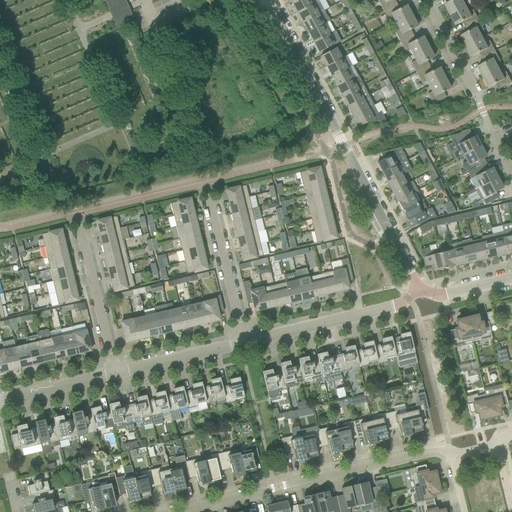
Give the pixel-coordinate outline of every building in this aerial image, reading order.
[(317,2),(316,0),(296,0),(291,3),(296,13),(297,13),(297,12),(318,1),(317,2)] [(351,10),(345,0),(344,0),(341,2),(346,12),(351,10)] [(379,0),(378,1),(383,11),(395,5),(392,0),(379,0)] [(450,15),(466,7),(463,1),(465,0),(451,0),(452,1),(445,5),(450,15)] [(324,11),(318,1),(297,12),(297,13),(302,23),(324,11)] [(397,10),(395,5),(383,11),(389,21),(393,19),(396,24),(412,16),(406,5),(397,10)] [(469,12),(466,7),(450,15),(456,26),(465,21),(467,26),(479,20),(473,10),(469,12)] [(351,10),(346,12),(344,14),(346,18),(349,17),(352,22),(356,20),(351,10)] [(302,23),(308,33),(323,25),(329,21),(328,20),(329,19),(327,17),(324,11),(302,23)] [(412,16),(396,24),(399,30),(394,32),(400,42),(411,36),(408,31),(417,26),(412,16)] [(361,31),(356,20),(352,22),(357,33),(361,31)] [(479,20),(467,26),(470,31),(461,36),(466,46),(483,38),(480,33),(484,30),(479,20)] [(308,33),(313,43),(328,35),(334,32),(329,21),(323,25),(308,33)] [(335,31),(328,35),(313,43),(318,53),(334,45),(340,42),(335,31)] [(414,41),(411,36),(400,42),(405,52),(409,50),(412,56),(428,47),(423,37),(414,41)] [(485,43),(483,38),(466,46),(472,57),(481,52),(484,57),(495,51),(490,41),(485,43)] [(369,44),(365,46),(370,56),(374,54),(369,44)] [(428,47),(412,56),(415,61),(411,63),(416,73),(427,67),(425,62),(434,58),(428,47)] [(326,67),(341,59),(336,48),(320,57),(326,67)] [(495,51),(484,57),(486,62),(477,67),(483,77),(499,69),(496,64),(500,61),(495,51)] [(379,65),(374,54),(370,56),(375,67),(379,65)] [(346,56),(341,59),(326,67),(331,77),(346,69),(351,66),(346,56)] [(427,67),(416,73),(421,83),(426,81),(429,87),(445,78),(439,68),(430,72),(427,67)] [(346,69),(331,77),(336,87),(352,79),(346,69)] [(502,74),(499,69),(483,77),(488,88),(496,84),(499,90),(511,83),(506,72),(502,74)] [(352,79),(336,87),(342,97),(363,86),(358,76),(352,79)] [(445,78),(429,87),(431,92),(427,94),(433,105),(446,98),(443,92),(450,89),(445,78)] [(395,95),(390,85),(386,87),(391,97),(395,95)] [(369,96),(363,86),(342,97),(347,107),(369,96)] [(395,95),(391,97),(388,99),(390,104),(394,102),(398,100),(395,95)] [(369,96),(347,107),(352,117),(374,106),(369,96)] [(377,113),(374,106),(352,117),(358,128),(373,120),(374,123),(385,121),(381,112),(377,113)] [(401,108),(397,110),(401,117),(405,115),(401,108)] [(461,133),(448,137),(456,151),(452,153),(456,160),(464,156),(463,155),(481,146),(477,140),(475,136),(465,141),(461,133)] [(464,156),(467,162),(462,164),(461,167),(463,171),(460,172),(462,177),(468,174),(479,168),(476,162),(486,157),(483,153),(484,153),(481,146),(463,155),(464,156)] [(396,166),(400,164),(396,157),(399,156),(396,149),(380,153),(383,160),(377,163),(382,173),(396,166)] [(383,176),(382,178),(385,178),(387,183),(401,175),(405,173),(400,164),(396,166),(382,173),(383,176)] [(302,185),(322,180),(319,168),(299,173),(302,185)] [(482,173),(479,168),(468,174),(471,179),(469,180),(475,190),(497,178),(494,172),(493,172),(491,168),(482,173)] [(401,175),(387,183),(389,187),(388,189),(391,190),(392,192),(406,185),(401,175)] [(501,185),(497,178),(475,190),(480,200),(481,199),(484,206),(496,200),(493,194),(502,189),(500,185),(501,185)] [(325,192),(322,180),(302,185),(305,196),(325,192)] [(433,183),(432,183),(437,193),(443,189),(440,184),(438,180),(433,183)] [(393,195),(392,197),(395,198),(397,202),(411,194),(406,185),(392,192),(393,195)] [(229,202),(249,198),(246,186),(226,190),(229,202)] [(411,194),(397,202),(398,203),(399,206),(399,208),(400,210),(402,211),(422,201),(417,191),(411,194)] [(325,192),(305,196),(308,208),(328,203),(325,192)] [(251,209),(249,198),(229,202),(232,214),(251,209)] [(173,216),(193,211),(190,199),(170,204),(173,216)] [(422,201),(402,211),(406,219),(407,221),(413,218),(417,225),(427,219),(424,212),(427,211),(422,201)] [(449,202),(443,206),(447,214),(454,212),(449,202)] [(330,215),(328,203),(308,208),(311,219),(330,215)] [(251,209),(232,214),(234,226),(254,221),(251,209)] [(193,211),(173,216),(176,227),(196,223),(193,211)] [(276,216),(278,221),(274,222),(275,228),(283,226),(281,220),(282,220),(281,214),(276,216)] [(465,214),(460,215),(454,216),(456,222),(466,220),(465,214)] [(333,226),(330,215),(311,219),(313,231),(333,226)] [(100,233),(119,229),(117,216),(97,221),(100,233)] [(454,216),(452,217),(444,219),(445,225),(456,222),(454,216)] [(257,232),(254,221),(234,226),(237,237),(257,232)] [(434,226),(433,221),(428,222),(418,228),(421,233),(434,226)] [(196,223),(176,227),(179,239),(199,234),(196,223)] [(333,226),(313,231),(316,243),(336,238),(333,226)] [(122,240),(119,229),(100,233),(102,245),(122,240)] [(511,229),(502,232),(508,254),(511,252),(511,229)] [(41,235),(42,239),(38,241),(40,248),(44,247),(64,242),(61,230),(41,235)] [(257,232),(237,237),(240,249),(260,244),(257,232)] [(502,232),(492,235),(497,256),(502,255),(504,256),(505,254),(508,254),(502,232)] [(201,246),(199,234),(179,239),(182,251),(201,246)] [(497,256),(492,235),(481,237),(487,259),(489,258),(491,259),(492,257),(497,256)] [(481,239),(471,242),(476,261),(481,260),(483,261),(484,259),(487,259),(481,237),(481,239)] [(125,252),(122,240),(102,245),(105,257),(125,252)] [(471,240),(460,242),(466,264),(468,263),(470,264),(471,262),(476,261),(471,242),(471,240)] [(67,254),(64,242),(44,247),(47,258),(67,254)] [(457,249),(451,251),(455,266),(460,265),(462,266),(463,264),(466,264),(460,242),(458,243),(456,246),(457,249)] [(263,256),(260,244),(240,249),(243,261),(263,256)] [(451,251),(450,245),(439,248),(440,249),(441,253),(444,269),(446,270),(449,270),(450,268),(455,266),(451,251)] [(204,257),(201,246),(182,251),(184,262),(204,257)] [(444,269),(441,253),(440,249),(429,252),(430,257),(429,259),(430,261),(431,263),(432,266),(431,268),(433,269),(434,271),(444,269)] [(125,252),(105,257),(108,268),(128,263),(125,252)] [(69,265),(67,254),(47,258),(50,270),(69,265)] [(159,268),(168,266),(165,255),(156,257),(159,268)] [(207,270),(204,257),(184,262),(187,274),(207,270)] [(343,269),(332,272),(337,292),(349,289),(347,282),(352,281),(347,259),(341,260),(341,261),(340,262),(341,266),(343,267),(343,269)] [(131,275),(128,263),(108,268),(111,280),(131,275)] [(69,265),(50,270),(52,282),(72,277),(69,265)] [(313,297),(308,277),(306,269),(295,271),(297,280),(302,300),(313,297)] [(332,272),(320,275),(325,294),(337,292),(332,272)] [(133,287),(131,275),(111,280),(114,292),(133,287)] [(325,294),(320,275),(308,277),(313,297),(325,294)] [(72,277),(52,282),(55,293),(75,288),(72,277)] [(302,300),(297,280),(285,283),(290,303),(302,300)] [(248,284),(247,282),(242,283),(247,305),(253,303),(255,311),(267,308),(262,289),(250,292),(249,290),(251,288),(250,284),(248,284)] [(290,303),(285,283),(273,286),(278,306),(290,303)] [(161,284),(149,287),(151,291),(151,294),(163,291),(161,284)] [(35,298),(33,292),(33,290),(40,289),(39,285),(27,288),(30,299),(35,298)] [(278,306),(273,286),(262,289),(267,308),(278,306)] [(75,288),(55,293),(58,305),(78,301),(75,288)] [(203,303),(207,323),(219,320),(218,313),(223,312),(220,296),(213,297),(214,300),(203,303)] [(35,298),(30,299),(31,305),(41,303),(39,297),(35,298)] [(203,303),(191,306),(196,326),(207,323),(203,303)] [(196,326),(191,306),(179,308),(184,328),(196,326)] [(179,308),(168,311),(172,331),(184,328),(179,308)] [(168,311),(156,314),(161,334),(172,331),(168,311)] [(486,313),(488,322),(489,325),(495,324),(492,312),(486,313)] [(156,314),(144,317),(149,337),(161,334),(156,314)] [(489,325),(488,322),(479,324),(477,316),(466,319),(472,342),(479,340),(480,342),(492,340),(489,325)] [(144,317),(133,320),(137,339),(149,337),(144,317)] [(472,342),(466,319),(456,321),(458,329),(449,331),(453,349),(465,346),(464,343),(472,342)] [(137,339),(133,320),(121,323),(125,342),(137,339)] [(55,359),(50,339),(48,330),(36,333),(39,342),(43,362),(55,359)] [(86,331),(74,334),(78,354),(90,351),(86,331)] [(401,341),(393,343),(392,344),(397,360),(396,360),(398,368),(417,363),(409,333),(400,335),(401,341)] [(74,334),(62,337),(67,356),(78,354),(74,334)] [(67,356),(62,337),(50,339),(55,359),(67,356)] [(383,346),(374,348),(377,361),(378,365),(387,362),(386,359),(395,357),(396,360),(397,360),(392,344),(393,343),(391,337),(381,339),(383,346)] [(364,350),(356,352),(355,352),(358,365),(359,368),(369,366),(368,363),(377,361),(374,348),(373,341),(363,344),(364,350)] [(43,362),(39,342),(27,345),(32,365),(43,362)] [(27,345),(15,348),(20,368),(32,365),(27,345)] [(355,352),(356,352),(354,346),(344,348),(346,355),(337,357),(341,372),(350,370),(350,368),(358,365),(355,352)] [(20,368),(15,348),(4,351),(8,370),(20,368)] [(509,361),(506,349),(497,351),(500,363),(509,361)] [(0,372),(8,370),(4,351),(0,351),(0,372)] [(341,372),(337,357),(328,359),(326,352),(317,355),(318,361),(323,381),(324,381),(324,382),(341,378),(339,373),(341,372)] [(308,357),(298,359),(300,366),(304,383),(313,380),(314,384),(323,381),(318,361),(309,363),(308,357)] [(300,366),(291,368),(289,361),(280,364),(282,374),(286,390),(287,390),(286,388),(295,386),(295,385),(304,383),(300,366)] [(478,368),(466,371),(467,377),(480,375),(478,368)] [(282,374),(274,376),(272,370),(262,372),(267,392),(276,390),(277,392),(286,390),(282,374)] [(211,387),(203,389),(206,405),(216,402),(215,400),(224,398),(226,404),(222,389),(220,378),(210,380),(211,387)] [(231,387),(222,389),(226,404),(235,402),(235,400),(244,397),(239,378),(229,380),(231,387)] [(193,391),(184,393),(184,394),(188,409),(197,407),(197,404),(205,402),(206,405),(203,389),(201,382),(191,385),(193,391)] [(503,387),(503,388),(503,385),(484,389),(484,394),(490,418),(500,415),(499,408),(508,405),(507,402),(503,387)] [(175,396),(166,398),(169,411),(171,421),(181,419),(178,409),(187,407),(188,409),(184,394),(184,393),(183,387),(173,389),(175,396)] [(343,388),(336,390),(338,399),(346,397),(343,388)] [(156,400),(147,402),(152,424),(153,426),(162,424),(160,413),(169,411),(166,398),(164,391),(155,394),(156,400)] [(413,411),(406,413),(411,435),(419,433),(419,432),(422,431),(420,420),(425,419),(426,422),(427,422),(424,410),(427,409),(428,411),(424,393),(417,395),(414,407),(412,408),(413,411)] [(372,394),(365,395),(367,403),(374,401),(372,394)] [(490,418),(484,394),(477,396),(477,394),(471,395),(471,397),(467,398),(468,405),(467,405),(469,415),(478,413),(480,420),(490,418)] [(147,402),(146,396),(136,398),(138,405),(129,407),(132,423),(133,424),(142,421),(143,426),(152,424),(147,402)] [(132,423),(129,407),(120,409),(118,402),(108,405),(110,411),(114,427),(115,431),(124,429),(127,431),(134,429),(133,424),(132,423)] [(110,411),(101,413),(100,407),(90,409),(91,416),(92,416),(96,433),(95,429),(104,427),(105,429),(114,427),(110,411)] [(92,416),(91,416),(83,418),(81,411),(71,414),(73,420),(78,440),(78,437),(96,433),(92,416)] [(411,435),(406,413),(399,415),(398,411),(388,413),(391,427),(397,425),(399,436),(403,435),(403,437),(411,435)] [(391,427),(388,413),(377,416),(378,420),(371,421),(376,444),(377,444),(384,442),(384,440),(387,439),(385,428),(391,427)] [(73,420),(64,422),(63,416),(53,418),(55,425),(59,442),(68,439),(69,443),(78,440),(73,420)] [(218,419),(210,421),(213,431),(220,429),(218,419)] [(363,419),(353,422),(356,435),(362,434),(364,445),(368,444),(368,446),(376,444),(371,421),(364,423),(363,419)] [(55,425),(46,427),(44,420),(35,423),(36,429),(40,445),(43,455),(51,453),(50,448),(60,446),(59,442),(55,425)] [(343,428),(336,430),(341,452),(342,452),(349,450),(349,449),(352,448),(350,437),(356,435),(353,422),(342,424),(343,428)] [(18,434),(10,436),(13,449),(21,447),(21,449),(40,445),(36,429),(27,431),(27,430),(26,425),(16,427),(18,434)] [(328,428),(318,430),(321,444),(327,442),(329,453),(333,452),(333,454),(341,452),(336,430),(329,432),(328,428)] [(321,444),(318,430),(307,433),(308,437),(301,438),(306,461),(307,460),(314,459),(314,457),(317,456),(315,445),(321,444)] [(289,437),(281,439),(281,440),(285,456),(284,452),(292,451),(293,454),(294,462),(298,461),(298,463),(306,461),(301,438),(294,440),(293,436),(289,437)] [(136,441),(129,443),(131,450),(138,448),(136,441)] [(239,453),(244,476),(245,475),(252,473),(252,472),(255,471),(253,460),(258,459),(259,462),(255,445),(245,448),(246,451),(239,453)] [(244,476),(239,453),(232,455),(231,451),(220,454),(224,467),(230,466),(232,476),(236,476),(236,477),(244,476)] [(224,467),(220,454),(210,456),(211,460),(204,462),(209,484),(217,482),(217,480),(220,479),(218,468),(224,467)] [(209,484),(204,462),(197,463),(196,459),(185,462),(189,475),(195,474),(197,485),(201,484),(201,486),(209,484)] [(189,475),(185,462),(175,464),(176,468),(169,470),(174,492),(175,492),(182,490),(182,489),(185,488),(183,477),(189,475)] [(410,475),(409,476),(410,481),(413,481),(414,488),(437,482),(435,472),(427,474),(425,465),(415,468),(416,469),(409,471),(410,475)] [(124,477),(115,479),(119,492),(125,491),(127,502),(131,501),(131,503),(139,501),(134,478),(131,466),(122,468),(124,477)] [(174,492),(169,470),(162,472),(161,468),(150,470),(154,484),(160,482),(162,493),(166,492),(166,494),(174,492)] [(141,477),(134,478),(139,501),(140,500),(147,499),(147,497),(150,496),(148,485),(154,484),(150,470),(140,473),(141,477)] [(36,494),(53,490),(52,490),(49,491),(47,482),(49,482),(47,472),(30,476),(30,477),(31,476),(33,485),(27,486),(29,496),(36,495),(36,494)] [(106,485),(99,487),(104,509),(105,509),(112,507),(112,506),(115,505),(113,494),(119,492),(115,479),(114,473),(107,475),(108,481),(105,481),(106,485)] [(367,482),(354,485),(359,506),(368,504),(373,511),(381,511),(378,497),(375,487),(369,489),(367,482)] [(437,482),(414,488),(416,495),(414,496),(416,508),(434,503),(432,495),(440,493),(437,482)] [(104,509),(99,487),(92,488),(90,483),(80,485),(84,504),(85,504),(84,501),(90,499),(92,510),(96,509),(96,511),(104,509)] [(375,485),(375,487),(378,497),(384,495),(381,483),(375,485)] [(337,497),(336,497),(340,511),(349,511),(350,508),(359,506),(354,485),(341,489),(343,497),(338,499),(337,497)] [(36,494),(36,495),(38,503),(31,505),(32,511),(44,511),(57,509),(53,490),(36,494)] [(315,495),(319,511),(340,511),(336,497),(335,497),(336,500),(330,502),(328,492),(315,495)] [(297,506),(298,511),(319,511),(315,495),(303,498),(305,507),(299,508),(298,506),(297,506)] [(298,511),(297,506),(297,505),(296,505),(296,507),(289,509),(288,507),(289,507),(289,506),(289,505),(289,504),(289,503),(288,502),(287,502),(286,502),(276,504),(278,509),(277,510),(277,511),(298,511)] [(436,511),(434,503),(416,508),(417,511),(444,511),(444,510),(436,511)]
